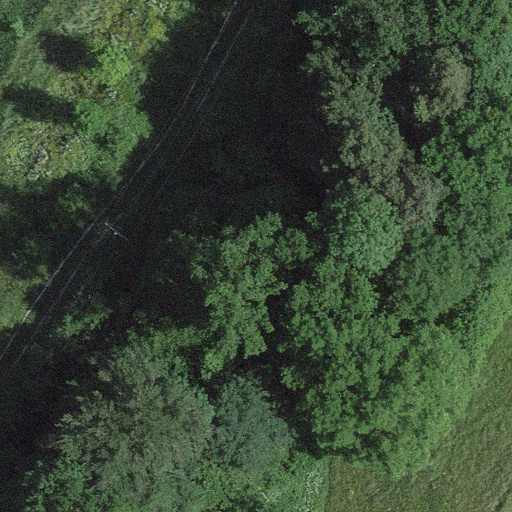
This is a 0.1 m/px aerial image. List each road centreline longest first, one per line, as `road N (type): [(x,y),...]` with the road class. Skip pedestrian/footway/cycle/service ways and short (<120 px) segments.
road 1 (track): [(192,110),(309,320),(324,410),(299,511)]
road 2 (track): [(192,110),(0,398)]
road 3 (track): [(253,0),(192,110)]
